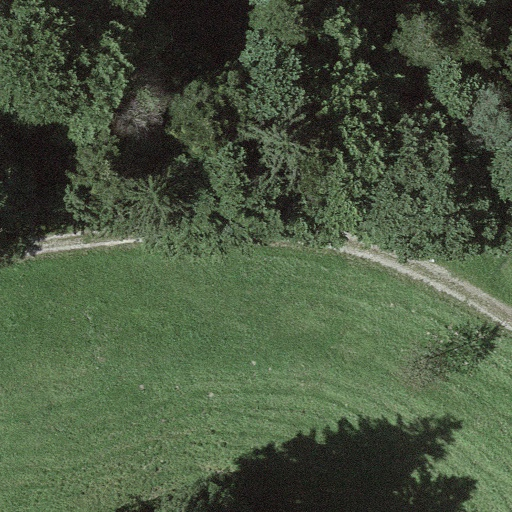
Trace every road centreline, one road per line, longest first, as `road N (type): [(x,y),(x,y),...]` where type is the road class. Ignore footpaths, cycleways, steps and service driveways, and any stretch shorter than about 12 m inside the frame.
road 1 (track): [(297,226),(166,229),(0,252)]
road 2 (track): [(297,226),(410,263),(511,320)]
